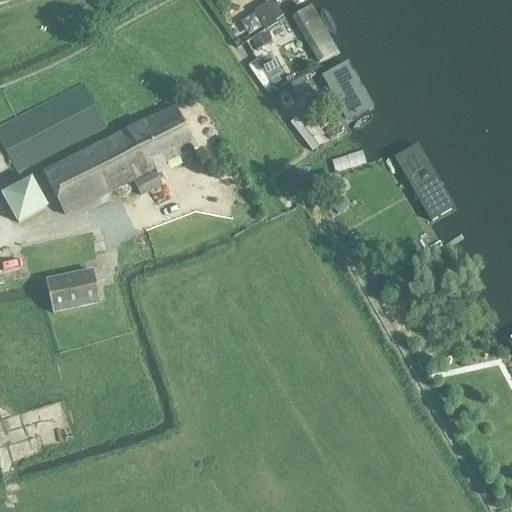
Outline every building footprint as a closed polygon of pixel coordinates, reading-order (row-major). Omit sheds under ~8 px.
[(282,19),(270,3),(255,14),(265,31),(277,24),(276,23),(282,19)] [(318,62),(341,49),(315,3),(292,17),(318,62)] [(270,44),(265,35),(252,42),(257,51),(270,44)] [(348,121),(374,107),(349,62),(323,76),(348,121)] [(311,90),(304,77),(290,85),(298,98),(311,90)] [(0,123),(0,140),(15,171),(103,127),(81,84),(0,123)] [(65,216),(193,149),(172,109),(43,174),(65,216)] [(301,116),(290,125),(312,153),(323,145),(301,116)] [(433,226),(458,211),(418,144),(393,159),(433,226)] [(154,175),(134,186),(140,196),(160,185),(154,175)] [(32,180),(4,195),(18,225),(47,208),(32,180)] [(21,244),(28,274),(95,260),(89,229),(21,244)] [(100,302),(93,271),(47,281),(54,312),(100,302)]
